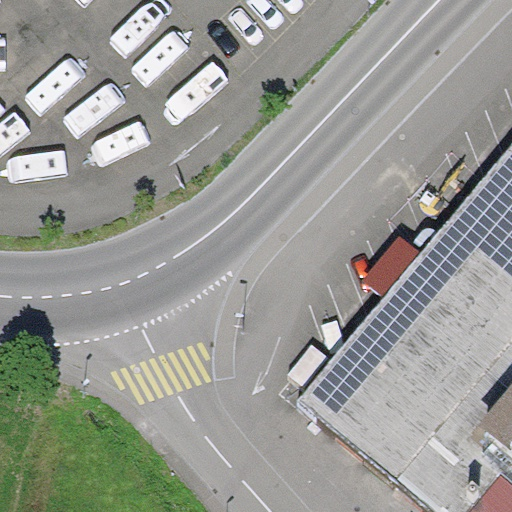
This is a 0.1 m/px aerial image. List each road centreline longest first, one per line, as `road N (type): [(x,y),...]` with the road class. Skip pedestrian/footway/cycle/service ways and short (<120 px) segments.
road 1 (secondary): [(128,281),(205,239),(438,0)]
road 2 (residential): [(128,281),(161,371),(271,511)]
road 3 (secondary): [(0,290),(44,294),(128,281)]
